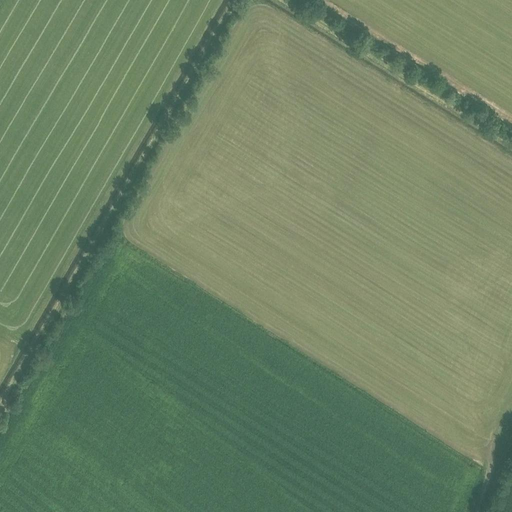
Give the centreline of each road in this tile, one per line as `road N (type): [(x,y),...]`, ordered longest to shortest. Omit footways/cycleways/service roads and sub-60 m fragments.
road 1 (track): [(239,0),(0,405)]
road 2 (track): [(511,122),(316,0)]
